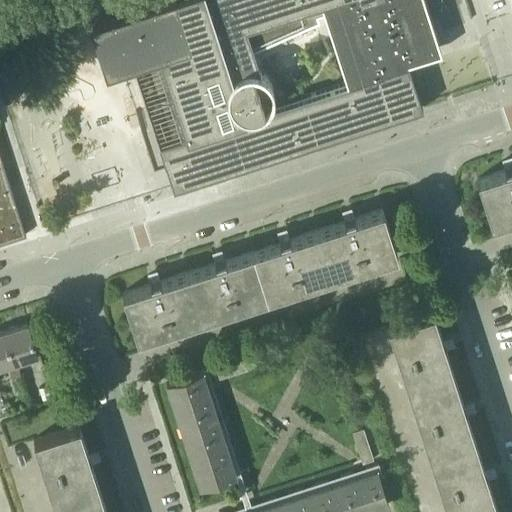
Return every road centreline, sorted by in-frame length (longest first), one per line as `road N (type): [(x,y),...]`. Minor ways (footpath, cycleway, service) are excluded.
road 1 (residential): [(64,256),(414,150)]
road 2 (residential): [(511,455),(414,150)]
road 3 (residential): [(146,511),(64,256)]
